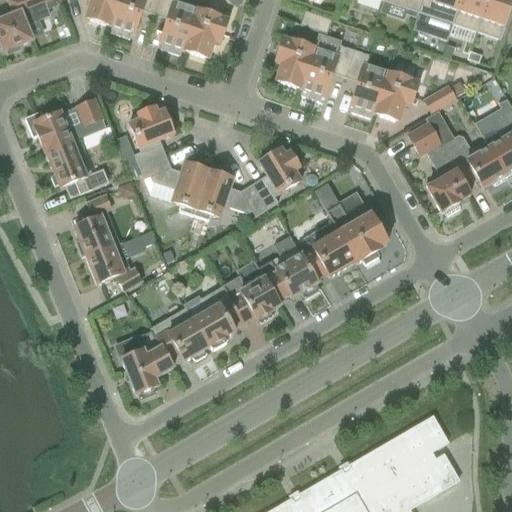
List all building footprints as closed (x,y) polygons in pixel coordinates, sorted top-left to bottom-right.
[(0,23),(0,22),(0,49),(0,50),(2,55),(6,54),(7,57),(19,52),(18,49),(31,44),(23,24),(31,21),(32,25),(48,18),(45,12),(55,8),(52,0),(13,0),(6,3),(7,4),(9,3),(14,17),(0,23)] [(108,29),(118,0),(83,0),(83,2),(89,4),(84,21),(108,29)] [(141,14),(154,18),(159,0),(118,0),(108,29),(111,30),(109,36),(128,42),(130,37),(133,38),(141,14)] [(183,54),(197,12),(174,5),(175,0),(159,0),(154,18),(166,22),(158,46),(161,47),(159,52),(179,59),(180,53),(183,54)] [(382,0),(382,4),(417,15),(422,0),(382,0)] [(422,0),(417,15),(412,32),(447,43),(452,27),(461,0),(422,0)] [(475,35),(486,0),(461,0),(452,27),(475,35)] [(511,0),(486,0),(475,35),(499,42),(511,0)] [(228,22),(197,12),(183,54),(208,62),(213,45),(219,47),(228,22)] [(326,37),(330,23),(304,14),(299,28),(326,37)] [(299,92),(313,50),(282,40),(273,65),(279,67),(274,84),(299,92)] [(449,62),(453,50),(445,48),(441,59),(449,62)] [(331,77),(344,81),(353,54),(339,49),(336,58),(313,50),(299,92),(301,93),(299,99),(319,105),(320,99),(323,100),(331,77)] [(373,117),(387,75),(364,67),(367,58),(353,54),(344,81),(356,85),(348,109),(351,110),(350,115),(369,122),(371,116),(373,117)] [(477,66),(480,58),(468,54),(466,62),(477,66)] [(418,85),(387,75),(373,117),(398,125),(404,108),(410,110),(418,85)] [(454,102),(447,89),(423,103),(430,116),(454,102)] [(77,143),(105,131),(101,122),(102,122),(93,101),(42,122),(39,115),(24,122),(32,141),(36,139),(43,157),(45,156),(44,156),(77,143)] [(498,137),(484,145),(505,182),(511,178),(511,113),(510,110),(506,103),(497,108),(502,116),(490,123),(498,137)] [(133,158),(138,170),(165,160),(158,143),(173,138),(163,113),(156,115),(154,110),(136,117),(138,122),(128,127),(139,156),(133,158)] [(469,199),(463,188),(440,149),(427,126),(406,138),(418,159),(424,156),(438,179),(424,188),(426,191),(426,192),(441,217),(443,215),(445,219),(458,211),(456,208),(459,206),(458,205),(469,199)] [(505,182),(484,145),(469,153),(462,140),(457,139),(440,149),(463,188),(475,181),(481,191),(491,186),(493,189),(505,182)] [(90,177),(77,143),(44,156),(45,156),(59,191),(73,185),(79,198),(103,188),(98,174),(90,177)] [(265,179),(250,188),(265,213),(277,206),(273,200),(300,184),(294,174),(299,171),(289,154),(283,157),(280,151),(257,165),(265,179)] [(193,219),(208,174),(183,165),(180,175),(170,172),(165,160),(138,170),(143,183),(149,180),(151,185),(174,193),(170,205),(180,208),(178,214),(193,219)] [(232,182),(208,174),(193,219),(207,224),(209,218),(219,222),(223,209),(246,217),(251,214),(254,219),(265,213),(250,188),(239,195),(229,192),(232,182)] [(84,258),(85,260),(118,247),(104,214),(110,212),(104,199),(86,206),(90,218),(87,220),(88,223),(73,230),(79,246),(75,247),(80,260),(84,258)] [(338,207),(326,215),(356,267),(361,264),(363,268),(377,260),(374,256),(380,253),(379,251),(386,247),(362,207),(344,218),(338,207)] [(355,267),(356,267),(326,215),(325,215),(331,225),(300,244),(304,252),(299,255),(315,284),(325,278),(327,281),(354,266),(355,267)] [(128,256),(155,247),(151,234),(123,243),(128,256)] [(129,275),(118,247),(85,260),(96,288),(111,282),(113,285),(117,283),(123,294),(140,284),(133,272),(129,275)] [(315,284),(299,255),(295,249),(294,250),(299,259),(284,267),(279,259),(257,272),(277,306),(289,299),(291,302),(301,297),(304,302),(318,293),(315,288),(317,287),(315,284)] [(279,309),(277,306),(257,272),(256,272),(259,277),(243,287),(238,279),(221,289),(221,290),(242,326),(253,320),(255,323),(256,323),(259,327),(272,319),(269,315),(279,309)] [(232,332),(242,326),(221,290),(199,302),(203,309),(188,318),(184,311),(183,312),(206,352),(209,350),(211,354),(226,346),(223,342),(234,336),(232,332)] [(203,354),(206,352),(183,312),(149,332),(150,335),(166,362),(176,355),(182,366),(191,360),(194,364),(205,358),(203,354)] [(172,372),(166,362),(150,335),(128,343),(132,351),(118,359),(120,363),(134,399),(138,397),(139,402),(155,395),(153,391),(157,390),(154,382),(172,372)] [(408,511),(457,484),(442,458),(434,463),(429,455),(446,446),(431,420),(348,469),(350,473),(342,477),(340,473),(298,498),(300,502),(292,506),(290,502),(273,511),(408,511)]
